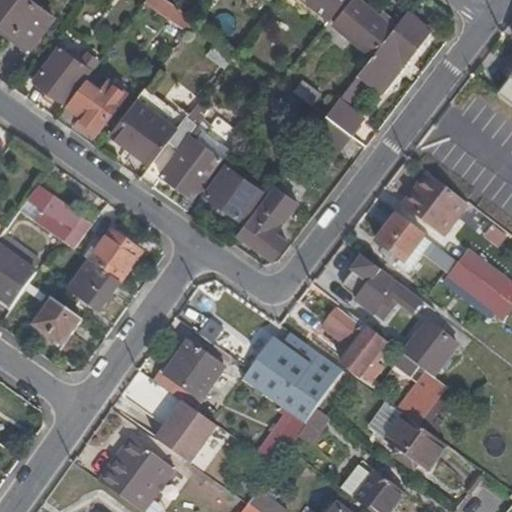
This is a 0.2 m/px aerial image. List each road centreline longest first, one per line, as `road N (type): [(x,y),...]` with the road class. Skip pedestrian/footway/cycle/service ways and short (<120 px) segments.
road 1 (residential): [(480,29),(293,283)]
road 2 (residential): [(0,110),(195,254)]
road 3 (residential): [(85,418),(195,254)]
